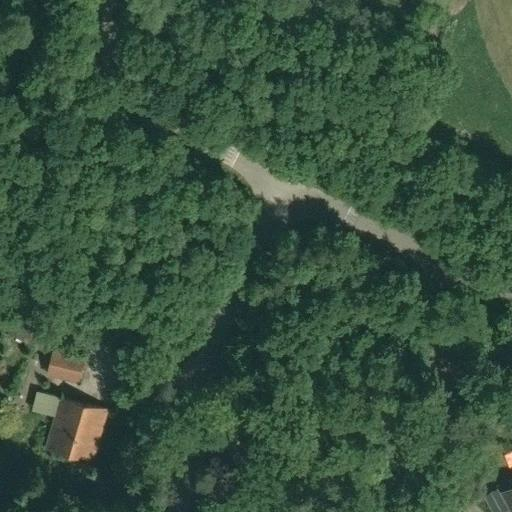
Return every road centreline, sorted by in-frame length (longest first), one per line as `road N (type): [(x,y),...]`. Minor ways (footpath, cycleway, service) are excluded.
road 1 (unclassified): [(169,511),(189,476),(220,327),(292,190)]
road 2 (track): [(116,0),(108,51),(138,108),(292,190)]
road 3 (unclassified): [(511,301),(292,190)]
road 4 (track): [(0,301),(134,368),(207,375)]
